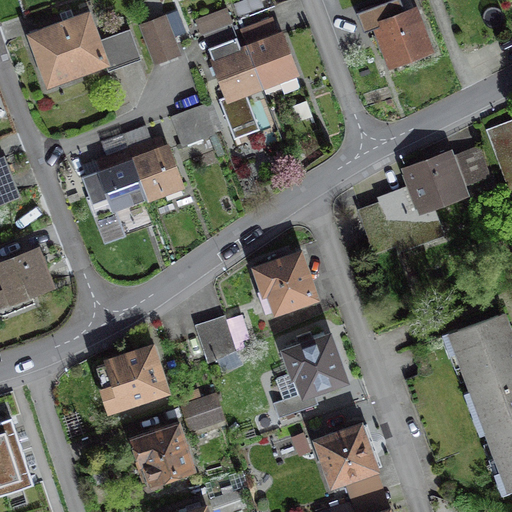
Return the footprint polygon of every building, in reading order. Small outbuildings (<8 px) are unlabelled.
[(381,6),(352,16),(357,32),(373,26),(372,24),(385,19),(381,6)] [(385,19),(372,24),(373,26),(388,68),(427,54),(411,10),(385,19)] [(84,14),(24,37),(45,91),(104,69),(94,43),(84,14)] [(228,16),(198,28),(204,42),(234,30),(228,16)] [(164,17),(138,27),(152,66),(178,56),(164,17)] [(238,33),(244,47),(261,91),(296,77),(279,32),(275,34),(270,21),(238,33)] [(135,61),(125,32),(94,43),(104,69),(105,72),(135,61)] [(244,98),(261,91),(244,47),(235,51),(232,42),(205,52),(209,64),(206,66),(220,101),(218,102),(233,140),(257,131),(244,98)] [(210,105),(170,120),(181,149),(221,134),(210,105)] [(511,127),(485,137),(511,213),(511,127)] [(144,128),(118,139),(142,200),(144,205),(181,190),(164,146),(153,150),(144,128)] [(142,200),(118,139),(98,147),(103,160),(98,162),(101,171),(92,174),(107,213),(142,200)] [(476,148),(450,159),(463,192),(490,181),(476,148)] [(466,198),(463,192),(450,159),(447,152),(398,172),(405,190),(375,202),(377,207),(358,215),(376,258),(398,249),(400,256),(440,240),(429,213),(466,198)] [(0,170),(0,203),(11,199),(0,170)] [(32,250),(0,262),(0,308),(48,290),(32,250)] [(296,253),(246,269),(263,318),(313,302),(296,253)] [(439,336),(469,415),(511,398),(511,346),(499,313),(439,336)] [(221,320),(194,329),(206,363),(233,354),(221,320)] [(328,337),(277,354),(278,356),(293,403),(345,387),(328,337)] [(147,345),(98,362),(106,387),(91,392),(99,417),(164,395),(147,345)] [(213,397),(179,409),(189,437),(223,425),(213,397)] [(511,398),(469,415),(500,495),(511,490),(511,398)] [(0,429),(0,463),(21,456),(10,426),(0,429)] [(174,426),(122,443),(132,473),(137,471),(143,490),(190,475),(174,426)] [(373,479),(357,430),(307,445),(323,495),(373,479)] [(21,456),(0,463),(0,499),(31,489),(21,456)] [(244,494),(211,504),(213,511),(248,511),(250,511),(244,494)]
